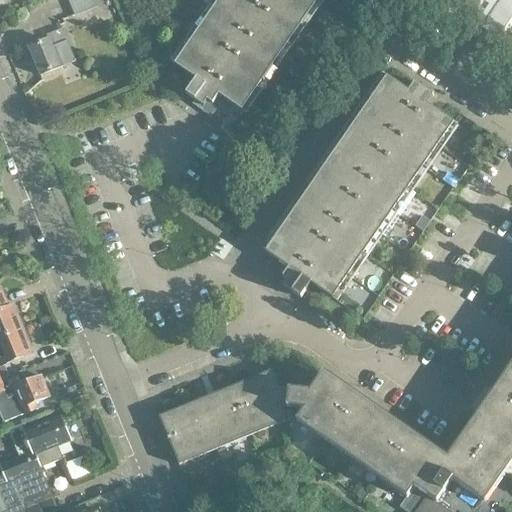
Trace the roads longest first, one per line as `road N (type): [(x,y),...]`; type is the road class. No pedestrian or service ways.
road 1 (residential): [(277,317),(218,270),(158,292),(104,162),(196,125)]
road 2 (residential): [(119,384),(0,108)]
road 3 (residential): [(380,356),(511,166)]
road 4 (residential): [(119,384),(277,317)]
road 5 (residential): [(511,124),(379,30)]
road 6 (residential): [(168,511),(119,384)]
road 7 (residential): [(380,356),(369,370),(277,317)]
